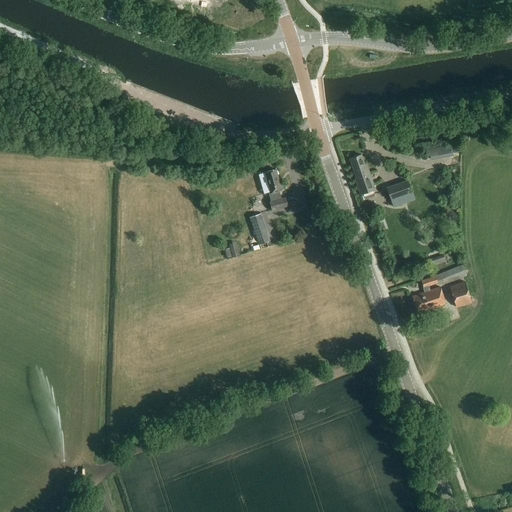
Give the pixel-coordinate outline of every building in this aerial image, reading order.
[(431,161),(454,157),(451,145),(429,149),(431,161)] [(364,165),(361,155),(350,158),(357,179),(356,179),(361,196),(364,195),(365,199),(375,196),(373,191),(375,191),(366,165),(364,165)] [(278,183),(275,169),(264,172),(270,193),(268,194),(270,202),(269,202),(271,211),(287,207),(284,198),(280,199),(278,191),(282,190),(281,183),(278,183)] [(391,200),(411,193),(407,181),(387,188),(391,200)] [(410,195),(388,202),(392,213),(414,206),(410,195)] [(259,245),(271,241),(261,214),(250,218),(259,245)] [(230,245),(231,251),(233,257),(239,255),(235,243),(230,245)] [(432,267),(446,262),(444,255),(430,260),(432,267)] [(444,282),(450,280),(450,279),(466,273),(463,266),(436,275),(436,276),(421,281),(425,293),(413,297),(418,314),(446,305),(440,288),(431,291),(429,286),(444,281),(444,282)] [(456,308),(472,303),(470,298),(480,295),(476,280),(450,287),(456,308)] [(249,303),(254,301),(252,291),(246,293),(249,303)]
